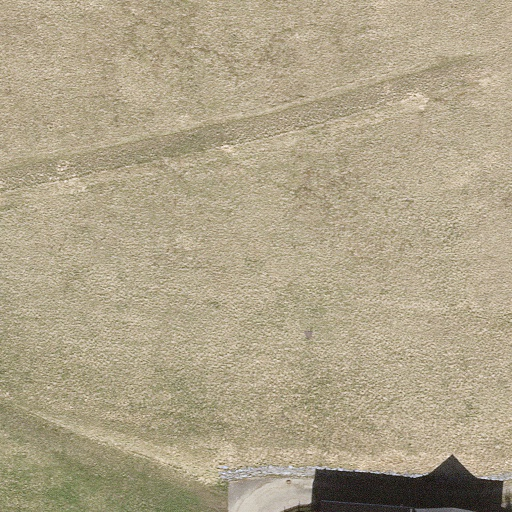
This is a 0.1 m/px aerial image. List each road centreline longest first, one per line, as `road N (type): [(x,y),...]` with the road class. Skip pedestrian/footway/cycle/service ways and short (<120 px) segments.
road 1 (track): [(0,185),(214,137),(485,62)]
road 2 (track): [(231,511),(188,474),(24,425),(0,409)]
road 3 (track): [(511,496),(475,501),(297,490)]
